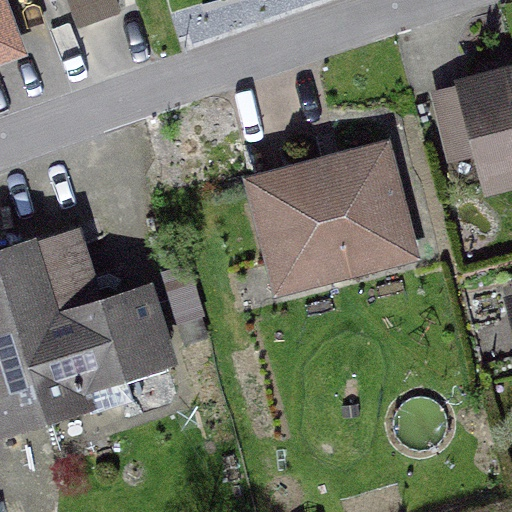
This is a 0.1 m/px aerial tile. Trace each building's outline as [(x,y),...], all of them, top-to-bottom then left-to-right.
[(8,0),(0,0),(0,51),(24,42),(8,0)] [(108,0),(66,0),(76,27),(114,13),(108,0)] [(511,179),(511,77),(462,90),(462,93),(435,100),(449,155),(477,148),(486,186),(511,179)] [(408,257),(381,150),(248,184),(269,267),(331,251),(337,275),(408,257)] [(119,375),(162,361),(141,295),(92,310),(87,294),(89,294),(70,234),(31,246),(33,253),(0,261),(0,432),(84,407),(87,416),(128,403),(119,375)]
